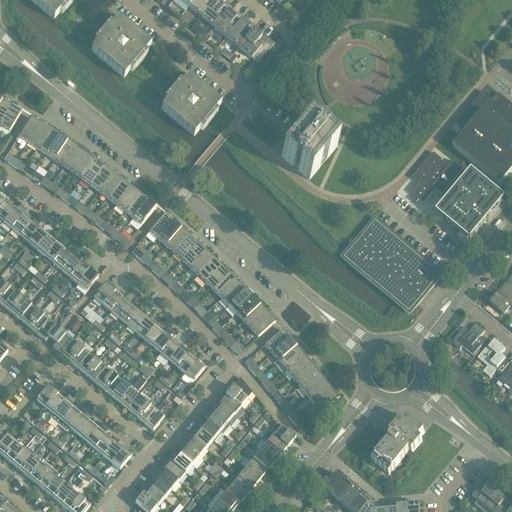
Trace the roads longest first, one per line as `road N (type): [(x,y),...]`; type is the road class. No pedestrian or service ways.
road 1 (residential): [(316,308),(56,88)]
road 2 (residential): [(237,364),(143,275),(113,268),(103,240),(0,168)]
road 3 (residential): [(293,40),(245,99),(125,0)]
road 4 (residential): [(155,448),(69,378),(45,374)]
